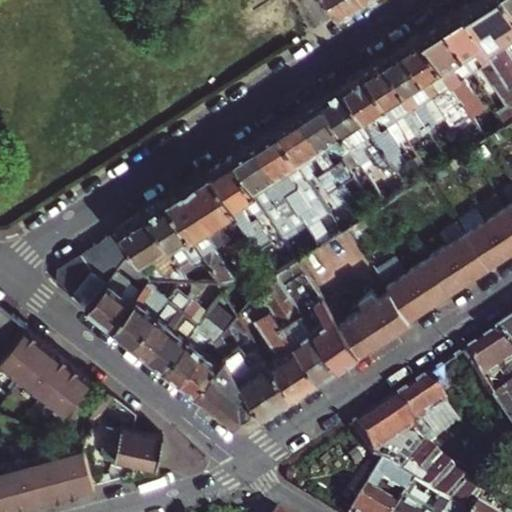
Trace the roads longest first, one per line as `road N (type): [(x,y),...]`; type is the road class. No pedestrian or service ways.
road 1 (residential): [(0,267),(414,0)]
road 2 (residential): [(240,462),(511,284)]
road 3 (residential): [(0,271),(240,462)]
road 4 (residential): [(109,511),(188,490),(240,462)]
